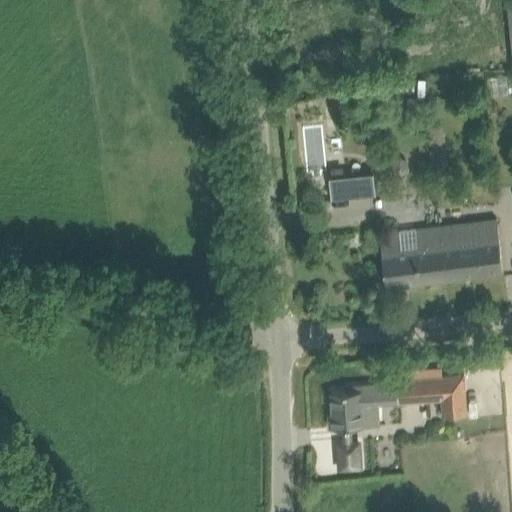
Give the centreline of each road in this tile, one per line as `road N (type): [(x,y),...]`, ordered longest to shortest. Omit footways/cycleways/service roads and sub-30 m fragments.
road 1 (unclassified): [(265,327),(234,0)]
road 2 (residential): [(265,327),(234,327),(90,287),(0,281)]
road 3 (unclassified): [(265,327),(511,304)]
road 4 (unclassified): [(273,511),(265,327)]
